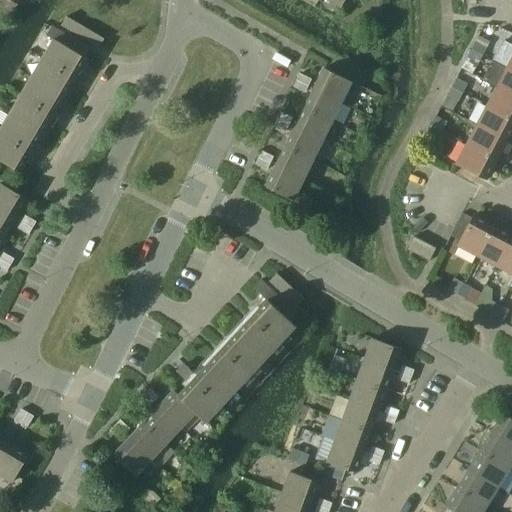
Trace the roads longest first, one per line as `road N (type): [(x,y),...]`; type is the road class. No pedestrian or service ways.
road 1 (residential): [(477,364),(190,189)]
road 2 (residential): [(190,189),(254,72),(246,44),(181,9)]
road 3 (residential): [(190,189),(93,399)]
road 4 (residential): [(157,78),(111,78),(49,188),(88,217)]
road 5 (residential): [(382,511),(477,364)]
road 6 (residential): [(15,364),(88,217)]
road 7 (residential): [(88,217),(157,78)]
road 8 (residential): [(31,511),(93,399)]
